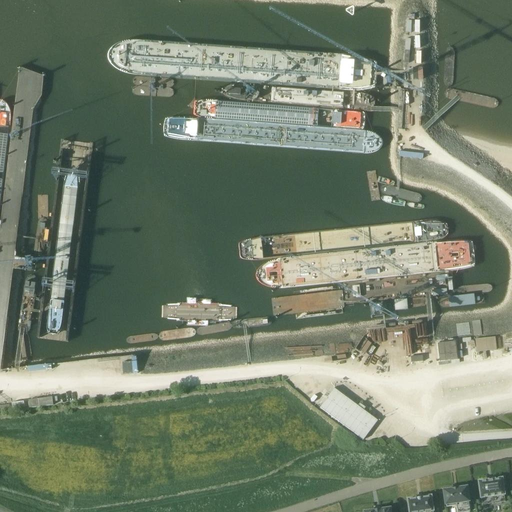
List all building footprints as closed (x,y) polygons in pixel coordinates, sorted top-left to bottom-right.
[(396,155),(420,158),(420,153),(397,150),(396,155)] [(481,333),(479,320),(471,321),(473,334),(481,333)] [(420,344),(429,343),(427,323),(400,327),(403,356),(422,354),(420,344)] [(469,323),(456,323),(457,335),(469,335),(469,323)] [(475,350),(495,349),(494,336),(475,337),(475,350)] [(352,358),(365,365),(376,345),(360,337),(356,346),(352,344),(328,346),(330,360),(352,358)] [(458,360),(456,342),(437,344),(439,362),(458,360)] [(117,358),(103,360),(105,371),(118,369),(117,358)] [(397,376),(408,375),(407,360),(396,361),(397,376)] [(378,421),(334,389),(320,408),(363,440),(378,421)] [(38,399),(28,400),(29,408),(53,405),(52,397),(38,399)] [(502,479),(479,482),(482,505),(505,502),(502,479)] [(457,506),(457,511),(468,511),(470,511),(469,501),(467,488),(444,491),(446,508),(457,506)] [(417,499),(409,500),(408,500),(409,511),(433,511),(431,497),(430,497),(423,498),(417,498),(417,499)]
